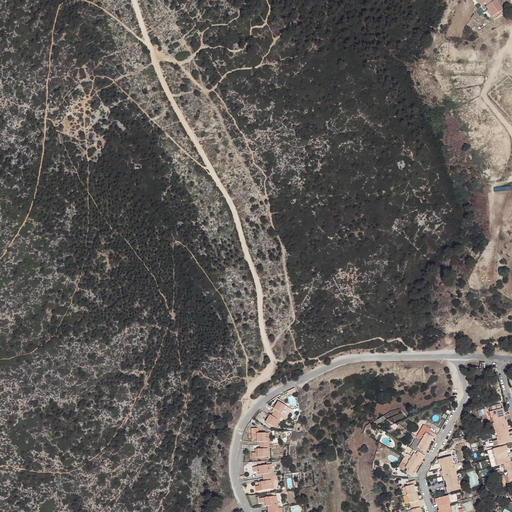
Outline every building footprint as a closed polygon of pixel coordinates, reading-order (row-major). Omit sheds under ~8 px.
[(475,0),(478,4),(481,8),(484,5),(486,7),(485,8),(487,11),(492,18),(503,11),(496,1),(493,3),(491,0),(475,0)] [(285,415),(284,415),(281,413),(285,406),(277,401),(275,405),(273,409),(274,409),(270,416),(269,415),(265,422),(266,423),(266,424),(271,427),(271,426),(272,427),(276,420),(278,421),(278,419),(280,417),(283,418),(285,415)] [(491,412),(489,413),(491,418),(492,417),(494,424),(492,424),(495,434),(496,434),(498,440),(490,442),(492,447),(511,441),(511,437),(509,437),(508,430),(509,430),(506,420),(505,421),(503,414),(504,414),(503,409),(501,409),(500,404),(490,407),(491,412)] [(423,424),(420,430),(428,434),(430,431),(431,428),(423,424)] [(251,438),(253,438),(256,438),(256,441),(256,442),(256,445),(259,445),(260,450),(256,450),(256,454),(255,453),(251,454),(251,458),(269,458),(269,453),(267,453),(267,449),(269,450),(268,442),(267,442),(267,438),(268,438),(268,434),(257,433),(256,428),(250,428),(251,438)] [(407,454),(403,462),(407,464),(405,468),(407,469),(406,472),(413,476),(415,473),(413,472),(421,458),(423,459),(427,452),(425,451),(434,437),(435,438),(437,434),(430,431),(428,434),(420,430),(411,446),(418,450),(415,454),(413,453),(411,456),(407,454)] [(494,455),(495,454),(497,461),(496,461),(497,466),(504,464),(505,469),(506,469),(508,475),(504,476),(507,486),(511,484),(511,461),(511,462),(509,457),(508,457),(506,451),(508,451),(506,446),(492,450),(494,455)] [(494,455),(492,450),(488,451),(493,467),(497,466),(496,461),(497,461),(495,454),(494,455)] [(458,484),(457,480),(456,478),(457,477),(454,467),(453,468),(452,462),(453,461),(451,456),(438,460),(439,465),(440,465),(442,471),(441,471),(443,481),(445,481),(446,487),(445,488),(447,493),(460,489),(459,484),(458,484)] [(407,464),(403,462),(399,468),(406,472),(407,469),(405,468),(407,464)] [(255,487),(256,492),(273,489),(272,484),(271,484),(270,481),(272,480),(271,473),(269,473),(269,470),(270,470),(269,465),(252,468),(252,472),(256,472),(258,472),(259,475),(261,475),(263,482),(260,483),(260,486),(255,487)] [(470,486),(477,486),(476,471),(469,472),(470,486)] [(294,487),(293,472),(285,473),(285,488),(294,487)] [(411,510),(411,511),(420,511),(420,508),(422,507),(420,500),(418,501),(413,485),(415,485),(414,481),(406,483),(407,487),(405,487),(405,488),(402,489),(406,504),(411,503),(413,509),(411,510)] [(450,501),(448,496),(435,499),(436,504),(437,504),(439,510),(438,511),(437,511),(452,511),(451,507),(450,507),(448,501),(450,501)] [(258,499),(259,504),(264,503),(265,507),(266,507),(267,511),(276,511),(276,509),(275,501),(277,501),(276,497),(258,499)] [(463,504),(464,507),(459,509),(460,511),(462,511),(474,508),(471,501),(463,504)]
